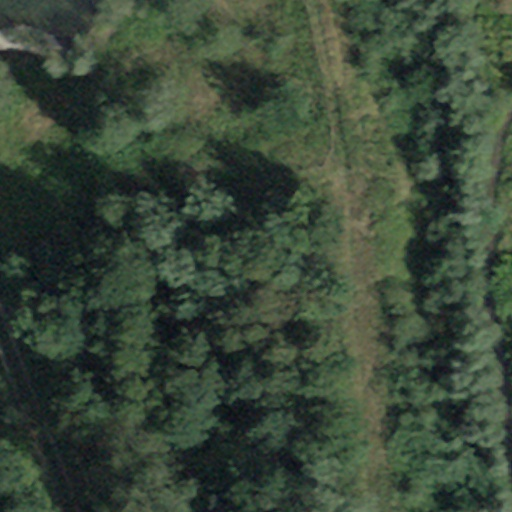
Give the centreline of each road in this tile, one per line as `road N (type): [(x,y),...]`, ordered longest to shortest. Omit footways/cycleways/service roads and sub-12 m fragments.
road 1 (track): [(324,0),(356,156),(382,511)]
road 2 (track): [(66,511),(0,331)]
